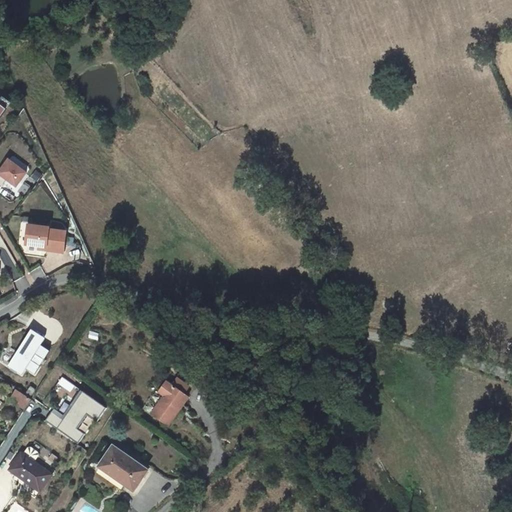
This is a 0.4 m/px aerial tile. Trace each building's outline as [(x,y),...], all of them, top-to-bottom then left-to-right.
[(9,160),(0,171),(0,175),(16,187),(27,173),(9,160)] [(53,229),(30,226),(27,245),(40,247),(48,248),(47,251),(65,254),(68,233),(53,231),(53,229)] [(26,369),(35,375),(40,366),(31,361),(36,354),(45,360),(50,351),(41,345),(50,332),(36,323),(18,352),(8,367),(22,375),(26,369)] [(189,398),(168,382),(161,392),(165,396),(153,413),(169,425),(189,398)] [(31,387),(25,396),(30,399),(35,390),(31,387)] [(59,410),(50,405),(47,409),(56,415),(59,410)] [(127,480),(125,483),(135,489),(148,470),(114,446),(99,466),(101,468),(115,477),(121,476),(127,480)] [(52,474),(22,452),(10,470),(40,492),(52,474)] [(121,488),(125,483),(127,480),(121,476),(115,477),(101,468),(98,473),(121,488)]
